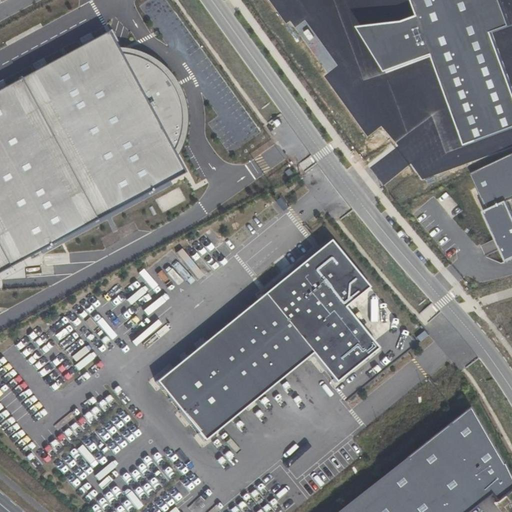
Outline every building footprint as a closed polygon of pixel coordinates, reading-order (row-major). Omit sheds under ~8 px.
[(500,0),(411,0),(419,19),(404,24),(358,29),(385,75),(433,57),(466,148),(511,131),(511,87),(493,35),(511,28),(500,0)] [(115,50),(107,36),(0,92),(0,273),(182,176),(173,161),(179,151),(183,140),(185,128),(185,116),(183,104),(179,93),(173,82),(166,73),(157,65),(147,58),(136,54),(125,51),(115,50)] [(511,156),(472,175),(489,211),(508,203),(511,200),(511,156)] [(511,260),(511,212),(508,203),(489,211),(484,214),(507,263),(511,260)] [(315,237),(325,229),(322,225),(311,233),(315,237)] [(325,242),(153,382),(205,446),(312,359),(337,389),(381,354),(373,345),(395,327),(325,242)] [(511,484),(469,406),(340,511),(465,511),(487,494),(494,503),(511,488),(511,484)]
